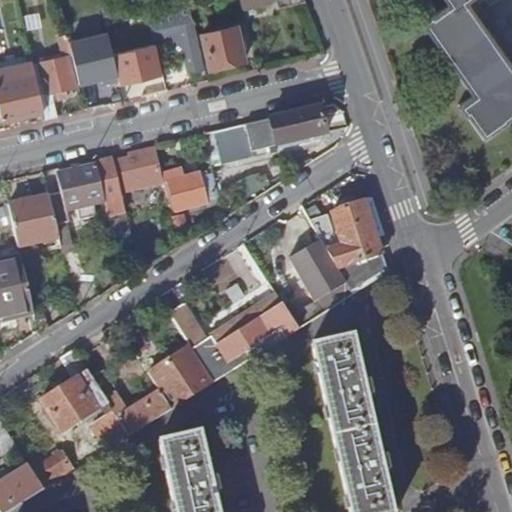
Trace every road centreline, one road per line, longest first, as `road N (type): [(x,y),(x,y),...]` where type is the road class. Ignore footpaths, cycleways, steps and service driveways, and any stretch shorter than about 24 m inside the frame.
road 1 (residential): [(378,134),(0,378)]
road 2 (residential): [(0,160),(357,76)]
road 3 (residential): [(496,511),(418,253)]
road 4 (residential): [(418,253),(378,134)]
